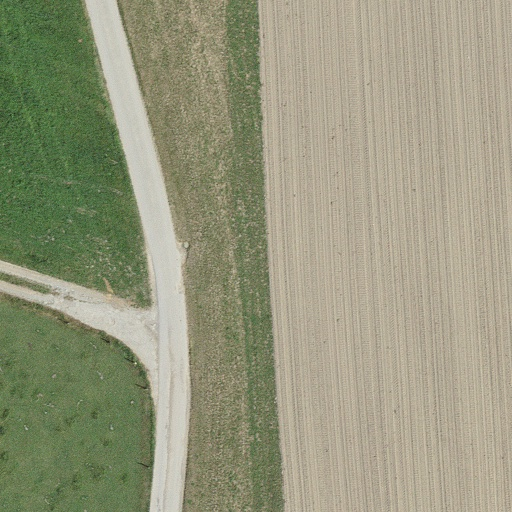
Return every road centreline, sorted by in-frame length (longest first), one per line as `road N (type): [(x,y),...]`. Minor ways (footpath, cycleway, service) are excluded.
road 1 (unclassified): [(101,0),(168,271),(174,423),(166,511)]
road 2 (track): [(0,278),(174,338)]
